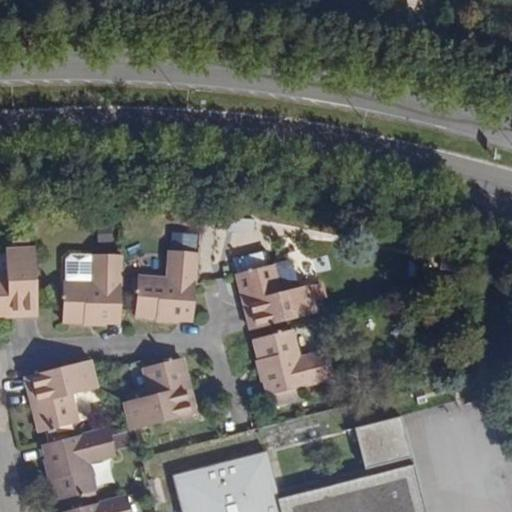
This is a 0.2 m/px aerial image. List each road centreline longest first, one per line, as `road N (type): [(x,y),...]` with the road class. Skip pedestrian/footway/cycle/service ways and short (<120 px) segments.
road 1 (secondary): [(511,135),(324,88),(177,69),(0,66)]
road 2 (secondary): [(0,133),(197,132),(440,169),(511,190)]
road 3 (residential): [(0,363),(73,347),(205,337)]
